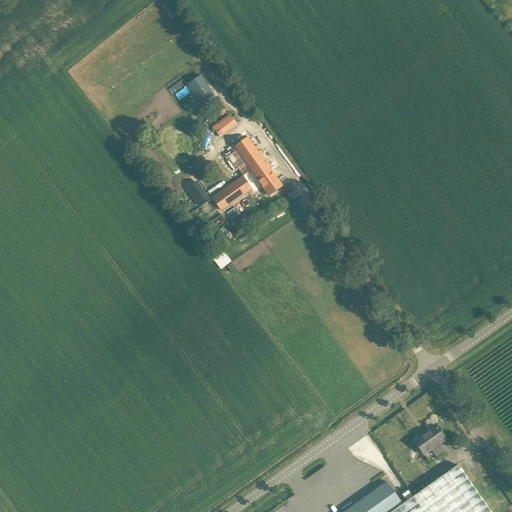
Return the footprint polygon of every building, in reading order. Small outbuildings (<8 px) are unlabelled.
[(214,95),(207,86),(200,76),(188,85),(202,104),(208,100),(214,95)] [(213,128),(219,135),(235,122),(230,115),(213,128)] [(226,152),(243,176),(212,198),(221,211),(252,188),(253,190),(261,185),(269,196),(282,186),(247,137),(239,143),(226,152)] [(205,192),(194,200),(198,206),(209,198),(205,192)] [(445,439),(435,425),(426,432),(427,433),(415,441),(424,454),(431,449),(436,456),(444,450),(439,444),(445,439)] [(491,511),(457,464),(402,503),(387,482),(343,511),(491,511)]
